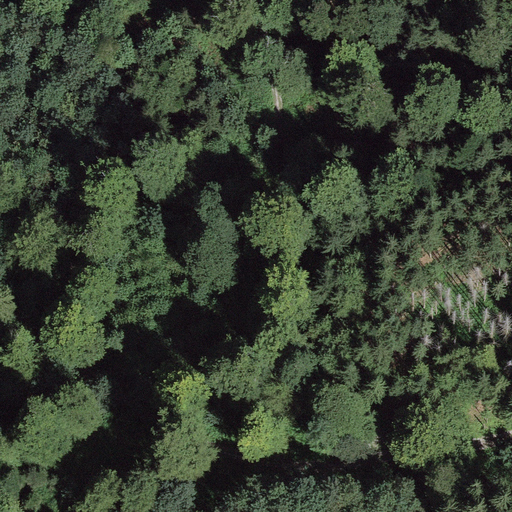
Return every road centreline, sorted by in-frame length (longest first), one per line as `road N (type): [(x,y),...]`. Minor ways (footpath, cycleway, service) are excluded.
road 1 (track): [(511,436),(476,448),(300,466),(207,451),(0,311)]
road 2 (track): [(254,0),(278,85),(317,340),(342,394),(388,459)]
